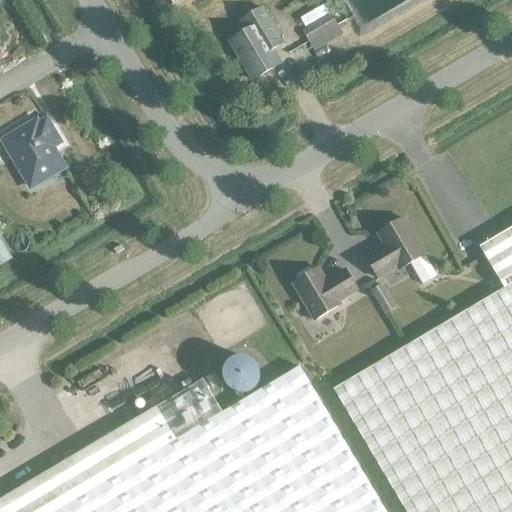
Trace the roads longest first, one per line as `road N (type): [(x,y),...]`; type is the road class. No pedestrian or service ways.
road 1 (unclassified): [(238,177),(299,167),(511,42)]
road 2 (unclassified): [(238,177),(213,221),(0,349)]
road 3 (unclassified): [(238,177),(191,156),(168,135),(88,0)]
